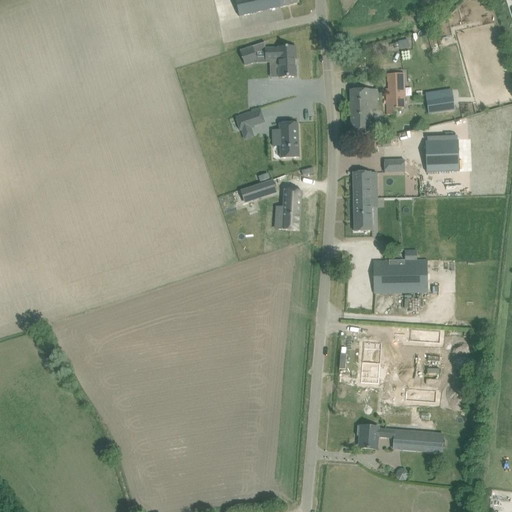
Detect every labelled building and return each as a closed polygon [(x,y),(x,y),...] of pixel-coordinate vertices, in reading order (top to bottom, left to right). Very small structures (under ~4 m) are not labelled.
[(215,0),(203,0),(208,22),(220,19),(215,0)] [(235,0),(239,16),(289,5),(299,3),(298,0),(235,0)] [(279,46),(267,47),(268,59),(280,58),(281,76),(298,75),(297,64),(296,64),(295,57),(298,57),(297,44),(279,45),(279,46)] [(253,47),(240,51),(244,65),(257,60),(254,51),(253,47)] [(404,108),(404,74),(387,75),(388,89),(386,89),(387,115),(393,115),(393,108),(404,108)] [(369,111),(378,111),(377,89),(350,90),(352,134),(362,134),(377,134),(377,122),(370,123),(369,111)] [(432,97),(434,114),(454,112),(452,95),(432,97)] [(250,113),(236,118),(240,131),(254,126),(250,113)] [(281,141),(273,141),(274,152),(281,152),(282,164),(300,163),(299,128),(280,129),(281,141)] [(459,140),(425,141),(426,172),(460,171),(459,140)] [(404,160),(385,161),(385,173),(405,173),(404,160)] [(363,173),(353,173),(354,199),(372,199),(371,188),(377,188),(377,173),(371,173),(363,173)] [(270,181),(239,191),(242,203),(274,192),(270,181)] [(275,218),(274,236),(296,237),(298,197),(280,196),(279,218),(275,218)] [(373,231),(372,199),(354,199),(354,232),(373,231)] [(501,209),(501,201),(459,202),(460,209),(501,209)] [(428,261),(384,261),(374,261),(374,294),(428,293),(428,261)] [(399,325),(398,337),(429,339),(429,327),(399,325)] [(384,339),(381,413),(410,414),(413,340),(384,339)] [(364,342),(363,363),(380,364),(382,343),(364,342)] [(363,363),(361,383),(379,384),(380,364),(363,363)] [(378,428),(358,426),(357,436),(362,437),(361,448),(376,450),(377,437),(394,438),(393,449),(443,453),(444,435),(378,430),(378,428)]
